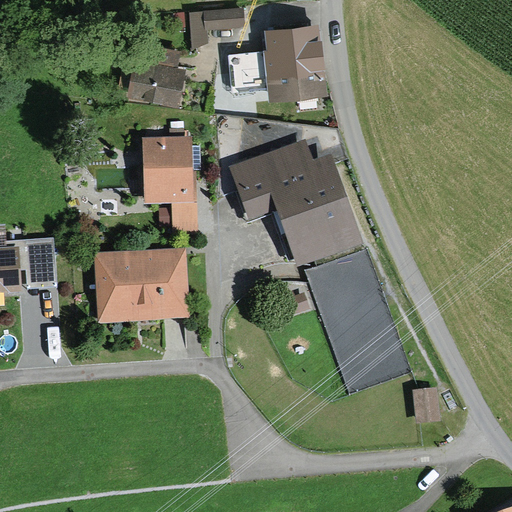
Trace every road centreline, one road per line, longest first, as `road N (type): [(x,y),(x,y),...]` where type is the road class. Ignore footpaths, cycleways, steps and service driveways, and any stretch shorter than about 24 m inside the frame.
road 1 (residential): [(0,378),(211,367),(263,439),(304,463),(456,452),(489,430)]
road 2 (unclassified): [(329,0),(346,124),(370,192),(489,430)]
